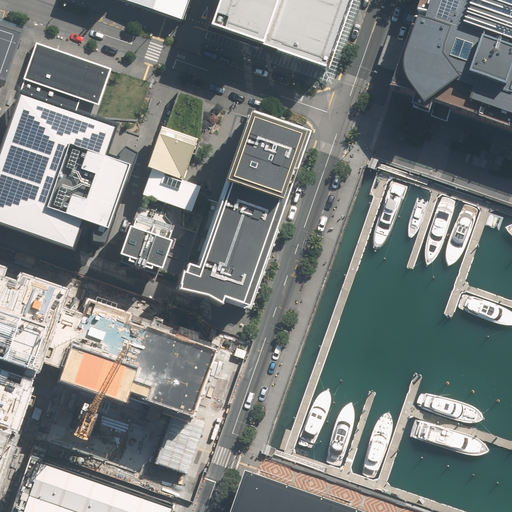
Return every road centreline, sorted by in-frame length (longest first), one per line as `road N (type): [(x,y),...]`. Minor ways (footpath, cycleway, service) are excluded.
road 1 (secondary): [(205,511),(342,116)]
road 2 (residential): [(178,58),(111,241)]
road 3 (residential): [(5,0),(178,58)]
road 4 (residential): [(178,58),(342,116)]
road 5 (secondary): [(342,116),(383,0)]
